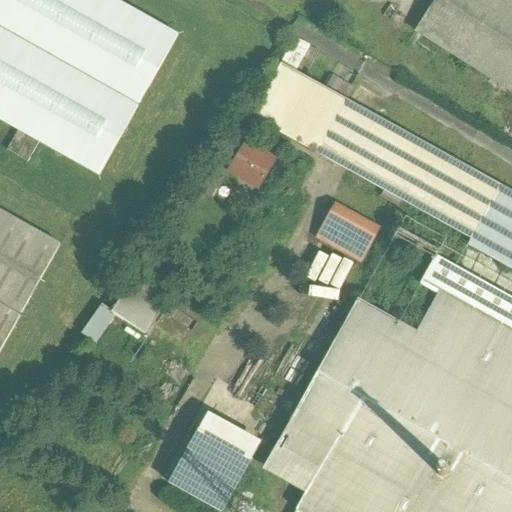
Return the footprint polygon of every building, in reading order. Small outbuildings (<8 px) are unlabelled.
[(177,38),(108,0),(0,0),(0,122),(98,177),(177,38)] [(511,0),(436,0),(414,38),(511,98),(511,0)] [(511,188),(280,59),(250,113),(467,234),(453,258),(435,249),(414,288),(440,302),(511,342),(511,188)] [(14,134),(7,152),(29,160),(36,143),(14,134)] [(276,157),(243,138),(224,170),(257,190),(276,157)] [(379,225),(333,200),(316,236),(358,260),(379,225)] [(0,365),(67,252),(0,212),(0,365)] [(315,282),(341,291),(351,263),(324,254),(315,282)] [(144,338),(168,299),(131,276),(107,314),(144,338)] [(511,511),(511,342),(440,302),(419,338),(355,303),(260,474),(303,498),(295,511),(511,511)] [(79,334),(94,344),(112,316),(97,306),(79,334)] [(215,511),(222,511),(255,439),(197,413),(163,489),(215,511)]
